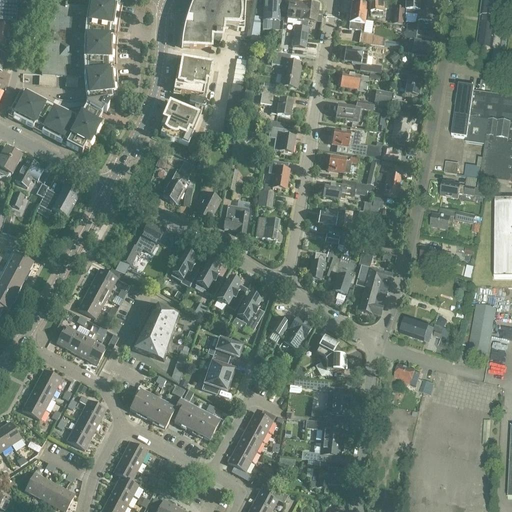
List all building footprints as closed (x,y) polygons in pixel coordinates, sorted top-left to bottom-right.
[(17,0),(1,0),(2,4),(0,4),(0,23),(16,25),(17,0)] [(79,122),(26,95),(24,97),(19,95),(9,114),(14,117),(12,120),(33,130),(34,127),(43,132),(41,135),(61,145),(63,142),(67,144),(66,148),(82,156),(86,148),(89,149),(100,129),(96,127),(101,118),(101,117),(103,113),(110,116),(114,113),(111,97),(108,74),(108,63),(108,41),(110,30),(113,7),(115,2),(108,0),(92,0),(92,4),(88,3),(88,9),(67,8),(67,7),(65,7),(65,8),(45,7),(41,77),(81,79),(81,77),(83,77),(86,100),(87,106),(85,107),(85,110),(79,122)] [(222,38),(223,33),(224,30),(228,30),(228,26),(244,27),(245,2),(213,0),(196,0),(191,11),(186,27),(185,32),(183,41),(182,46),(182,50),(211,51),(211,44),(219,46),(221,42),(222,38)] [(279,23),(280,0),(263,0),(263,23),(279,23)] [(383,14),(383,11),(387,11),(387,5),(382,5),(382,0),(369,0),(370,14),(370,18),(382,19),(382,14),(383,14)] [(406,0),(405,20),(405,22),(410,23),(410,18),(410,16),(417,17),(418,17),(418,15),(419,0),(418,0),(406,0)] [(435,2),(419,0),(418,15),(418,17),(417,17),(417,22),(434,24),(435,2)] [(498,12),(500,3),(482,0),(480,17),(476,49),(492,51),(496,20),(497,20),(498,12)] [(349,31),(363,33),(366,6),(352,4),(349,24),(349,31)] [(287,21),(301,23),(302,16),(303,6),(302,7),(289,6),(287,21)] [(302,16),(301,23),(300,29),(301,29),(300,35),(294,34),(292,48),(293,48),(298,49),(305,50),(307,30),(303,30),(304,23),(316,24),(318,8),(303,6),(302,16)] [(394,10),(393,26),(401,27),(403,10),(394,10)] [(11,30),(7,30),(8,25),(0,24),(0,38),(9,40),(11,30)] [(372,38),(360,36),(358,47),(370,49),(372,38)] [(0,48),(7,50),(9,40),(0,38),(0,48)] [(428,51),(429,46),(419,45),(420,43),(414,42),(414,43),(409,42),(407,56),(412,57),(427,59),(429,57),(429,52),(428,51)] [(402,46),(384,44),(383,50),(401,52),(402,46)] [(344,61),(344,63),(352,65),(352,66),(359,67),(360,66),(365,67),(367,59),(366,59),(367,53),(346,50),(345,55),(343,57),(342,60),(344,61)] [(301,66),(286,63),(287,57),(273,54),(271,67),(284,69),(280,89),(296,91),(301,66)] [(209,84),(212,68),(197,65),(198,64),(197,63),(196,63),(194,62),(193,62),(190,62),(188,62),(188,64),(182,62),(180,71),(177,70),(173,95),(180,96),(180,94),(203,99),(206,83),(209,84)] [(379,76),(381,69),(371,67),(371,69),(360,67),(359,73),(379,76)] [(417,99),(420,83),(419,83),(420,79),(416,79),(416,76),(398,73),(396,81),(408,83),(405,97),(417,99)] [(341,86),(340,90),(357,92),(357,94),(366,95),(367,84),(365,84),(365,79),(360,79),(360,78),(342,76),(341,80),(340,80),(339,84),(341,86)] [(243,88),(230,86),(229,92),(242,94),(243,88)] [(474,89),(458,87),(457,99),(458,99),(457,108),(455,108),(451,138),(465,140),(465,144),(485,147),(480,180),(511,184),(511,186),(511,185),(511,97),(511,99),(473,93),(474,89)] [(392,95),(376,92),(374,105),(390,108),(392,95)] [(262,93),(260,106),(272,108),(271,116),(277,117),(290,120),(292,104),(279,102),(274,101),(275,95),(262,93)] [(205,110),(206,107),(191,102),(189,105),(189,108),(204,113),(205,110)] [(406,105),(392,102),(391,108),(405,111),(406,105)] [(372,114),(374,106),(357,103),(356,110),(372,114)] [(194,134),(191,132),(197,118),(176,109),(177,107),(170,105),(160,128),(163,129),(160,137),(166,139),(165,141),(168,142),(169,143),(170,144),(172,144),(174,144),(175,143),(188,148),(194,134)] [(336,116),(336,120),(345,122),(345,124),(352,125),(352,124),(358,125),(359,118),(353,117),(354,110),(337,107),(337,108),(335,109),(335,113),(336,116)] [(403,119),(395,117),(393,126),(394,127),(392,138),(406,141),(408,131),(409,132),(410,124),(402,122),(403,119)] [(281,142),(279,152),(279,154),(292,156),(294,140),(282,138),(283,132),(270,130),(268,140),(281,142)] [(330,145),(332,145),(331,147),(348,149),(350,139),(353,140),(354,139),(360,140),(361,134),(354,133),(354,136),(350,135),(334,132),(333,139),(331,139),(330,145)] [(383,148),(381,161),(397,163),(398,155),(391,154),(392,150),(383,148)] [(174,157),(196,167),(197,159),(177,149),(174,157)] [(0,159),(0,176),(7,180),(9,176),(12,177),(22,159),(5,150),(0,159)] [(326,171),(327,172),(327,173),(344,175),(345,166),(349,167),(349,165),(356,166),(357,161),(350,160),(350,162),(346,162),(346,161),(330,159),(329,165),(327,165),(326,171)] [(36,184),(42,173),(37,171),(38,168),(26,161),(13,184),(26,191),(31,181),(36,184)] [(469,163),(467,183),(478,185),(480,164),(469,163)] [(163,192),(165,193),(162,199),(168,202),(184,175),(188,177),(193,169),(184,164),(175,180),(173,179),(170,184),(168,187),(167,186),(163,192)] [(444,175),(456,177),(458,166),(446,164),(444,175)] [(274,177),(272,190),(286,192),(289,172),(275,170),(269,169),(268,176),(274,177)] [(233,193),(238,173),(230,171),(226,192),(233,193)] [(175,206),(178,200),(180,201),(183,195),(182,194),(183,191),(186,186),(185,186),(187,182),(186,182),(188,177),(184,175),(168,202),(175,206)] [(369,175),(367,187),(374,189),(375,186),(377,177),(369,175)] [(398,192),(399,192),(399,188),(400,180),(386,178),(383,197),(397,200),(398,192)] [(477,190),(489,192),(490,183),(478,181),(477,190)] [(458,201),(459,195),(473,197),(475,189),(454,186),(454,184),(446,182),(446,184),(442,183),(440,198),(458,201)] [(81,194),(65,186),(59,198),(48,192),(39,208),(51,214),(52,212),(67,220),(81,194)] [(329,191),(324,190),(323,200),(339,202),(344,203),(344,199),(353,200),(354,196),(366,198),(367,194),(372,195),(373,189),(355,186),(355,192),(346,190),(345,190),(341,190),(341,188),(330,186),(329,191)] [(19,211),(24,198),(23,198),(23,197),(15,194),(15,195),(10,208),(19,211)] [(203,194),(195,209),(200,211),(196,217),(198,218),(198,220),(201,222),(203,221),(210,224),(221,203),(203,194)] [(258,209),(272,211),(274,196),(260,194),(258,209)] [(241,198),(240,206),(253,208),(254,200),(241,198)] [(383,202),(373,200),(372,208),(382,210),(383,202)] [(511,201),(495,201),(494,280),(511,280),(511,201)] [(236,234),(236,238),(245,239),(249,211),(228,208),(226,222),(225,222),(224,232),(236,234)] [(320,218),(318,218),(317,224),(319,225),(318,226),(334,229),(335,228),(339,229),(341,217),(337,216),(337,214),(325,212),(324,217),(320,217),(320,218)] [(455,221),(473,225),(475,218),(457,213),(455,221)] [(477,213),(475,219),(483,221),(485,215),(477,213)] [(452,228),(453,219),(433,215),(430,228),(447,231),(448,228),(452,228)] [(6,218),(1,235),(7,236),(11,219),(6,218)] [(269,245),(273,246),(276,244),(276,243),(281,244),(282,237),(277,236),(279,225),(258,222),(255,240),(261,241),(266,242),(266,243),(267,243),(269,245)] [(156,247),(163,234),(148,226),(141,239),(142,239),(139,243),(148,248),(150,244),(156,247)] [(361,233),(344,229),(342,238),(362,242),(364,230),(361,230),(361,233)] [(326,236),(325,244),(338,246),(339,239),(326,236)] [(138,253),(129,248),(116,272),(134,281),(145,257),(138,253)] [(420,263),(419,264),(429,266),(428,267),(448,272),(452,255),(423,248),(421,257),(419,258),(419,262),(420,263)] [(192,271),(194,268),(191,267),(195,261),(184,254),(170,278),(180,284),(180,285),(188,290),(198,274),(192,271)] [(315,282),(320,283),(321,283),(323,273),(324,273),(325,266),(324,266),(326,257),(316,255),(314,264),(311,264),(308,281),(310,281),(311,283),(314,283),(315,282)] [(359,313),(370,316),(380,318),(382,310),(382,309),(388,286),(389,286),(391,277),(382,274),(382,272),(378,271),(377,273),(369,271),(372,258),(362,255),(358,268),(360,269),(355,288),(365,291),(359,313)] [(0,314),(2,310),(7,313),(33,266),(14,256),(0,282),(0,314)] [(332,294),(345,298),(349,286),(353,287),(355,278),(352,277),(356,264),(349,262),(350,259),(342,257),(340,263),(332,260),(328,272),(335,274),(334,277),(338,278),(332,294)] [(208,264),(195,288),(205,294),(204,295),(213,300),(222,284),(216,281),(218,278),(216,276),(219,270),(208,264)] [(154,268),(150,277),(159,282),(164,273),(154,268)] [(117,281),(99,271),(93,282),(111,291),(117,281)] [(129,289),(132,283),(122,277),(119,283),(129,289)] [(229,280),(216,301),(227,307),(226,309),(235,313),(242,300),(237,297),(238,294),(236,293),(240,287),(229,280)] [(88,292),(106,301),(111,291),(93,282),(88,292)] [(100,311),(106,301),(88,292),(83,302),(100,311)] [(260,303),(249,297),(235,321),(245,327),(244,329),(253,334),(262,317),(257,314),(258,311),(256,310),(260,303)] [(77,312),(95,322),(100,311),(83,302),(77,312)] [(157,303),(131,351),(162,363),(180,316),(157,303)] [(487,356),(496,309),(476,306),(468,353),(487,356)] [(194,316),(201,320),(204,314),(197,310),(194,316)] [(269,332),(273,335),(270,341),(276,345),(280,339),(281,339),(289,326),(278,319),(269,332)] [(304,341),(305,341),(313,329),(298,319),(282,343),(296,352),(304,341)] [(432,331),(433,329),(428,328),(428,326),(405,319),(400,336),(423,343),(423,342),(428,344),(432,331)] [(100,327),(107,331),(110,325),(104,322),(100,327)] [(433,329),(432,331),(435,332),(433,337),(440,340),(443,330),(443,328),(434,325),(433,329)] [(56,346),(66,352),(76,334),(65,328),(56,346)] [(443,330),(440,340),(447,342),(450,332),(443,330)] [(106,333),(102,331),(100,337),(97,342),(100,344),(106,333)] [(86,339),(85,339),(76,357),(86,362),(96,344),(91,342),(94,336),(89,333),(86,339)] [(66,352),(76,357),(85,339),(76,334),(66,352)] [(118,340),(113,337),(107,348),(112,351),(118,340)] [(208,356),(213,358),(226,363),(228,357),(237,360),(241,349),(213,339),(208,356)] [(336,351),(335,350),(337,347),(324,340),(315,356),(318,357),(317,359),(320,364),(339,354),(339,353),(338,353),(337,352),(336,351)] [(106,350),(96,344),(86,362),(97,368),(106,350)] [(171,380),(178,386),(189,356),(181,353),(171,380)] [(344,359),(340,359),(340,357),(339,356),(339,354),(320,364),(323,370),(325,370),(325,373),(343,374),(344,359)] [(208,376),(230,383),(233,372),(224,369),(226,363),(213,358),(210,365),(212,365),(208,376)] [(406,387),(407,385),(409,386),(411,380),(417,382),(420,375),(414,373),(414,372),(398,366),(394,379),(401,382),(400,385),(406,387)] [(43,373),(38,383),(56,392),(61,382),(43,373)] [(204,386),(203,386),(201,392),(215,397),(217,391),(226,394),(230,383),(208,376),(204,386)] [(317,383),(294,381),(294,388),(301,389),(301,390),(316,391),(328,393),(325,415),(331,416),(347,418),(348,407),(349,407),(350,399),(343,398),(344,385),(328,384),(317,383)] [(423,382),(419,393),(425,395),(430,396),(434,385),(423,382)] [(50,403),(56,392),(38,383),(32,393),(50,403)] [(175,388),(171,395),(181,400),(185,393),(175,388)] [(183,402),(189,405),(194,395),(188,392),(183,402)] [(32,393),(27,403),(45,413),(50,403),(32,393)] [(174,412),(139,393),(129,412),(165,431),(172,419),(176,421),(174,424),(209,444),(219,425),(179,403),(174,412)] [(106,412),(81,399),(78,404),(85,408),(82,413),(100,423),(106,412)] [(39,423),(45,413),(27,403),(21,413),(39,423)] [(206,412),(213,416),(216,411),(208,407),(206,412)] [(260,418),(255,415),(249,425),(267,434),(275,419),(263,412),(260,418)] [(95,433),(100,423),(82,413),(77,423),(95,433)] [(484,421),(482,446),(489,447),(490,421),(484,421)] [(77,423),(72,434),(89,443),(95,433),(77,423)] [(305,431),(313,432),(319,433),(320,424),(306,423),(306,424),(303,423),(303,429),(305,429),(305,431)] [(21,441),(10,425),(0,431),(11,448),(21,441)] [(267,434),(249,425),(244,435),(261,445),(267,434)] [(11,448),(0,431),(0,452),(2,454),(11,448)] [(342,433),(322,431),(320,444),(341,446),(341,445),(343,444),(343,439),(341,438),(342,433)] [(66,444),(84,453),(89,443),(72,434),(66,444)] [(261,445),(244,435),(238,445),(256,455),(261,445)] [(38,455),(41,450),(30,444),(27,449),(38,455)] [(320,444),(319,457),(339,459),(340,454),(342,453),(342,448),(341,447),(341,446),(320,444)] [(147,455),(130,445),(124,455),(142,465),(147,455)] [(256,455),(238,445),(233,455),(251,465),(256,455)] [(307,462),(307,463),(316,464),(317,456),(317,455),(302,454),(301,462),(307,462)] [(119,465),(136,475),(142,465),(124,455),(119,465)] [(227,466),(245,475),(251,465),(233,455),(227,466)] [(327,486),(342,488),(343,476),(335,475),(335,474),(328,473),(324,472),(325,465),(316,464),(307,463),(306,471),(313,471),(312,484),(319,485),(318,490),(326,490),(327,486)] [(138,488),(131,485),(136,475),(119,465),(113,475),(138,489),(138,488)] [(113,476),(120,479),(115,489),(132,499),(138,489),(113,475),(113,476)] [(34,499),(44,481),(34,476),(24,493),(34,499)] [(44,481),(34,499),(45,504),(54,487),(44,481)] [(55,510),(64,492),(54,487),(45,504),(55,510)] [(115,489),(109,499),(127,509),(132,499),(115,489)] [(66,511),(75,497),(64,492),(55,510),(58,511),(66,511)] [(260,493),(254,503),(270,511),(272,511),(278,503),(260,493)] [(284,506),(288,498),(284,496),(280,503),(284,506)] [(0,510),(3,511),(5,511),(9,503),(2,500),(3,500),(0,498),(0,510)] [(125,511),(127,509),(109,499),(104,509),(108,511),(125,511)] [(163,502),(157,511),(170,511),(173,508),(163,502)] [(270,511),(254,503),(249,511),(270,511)]
